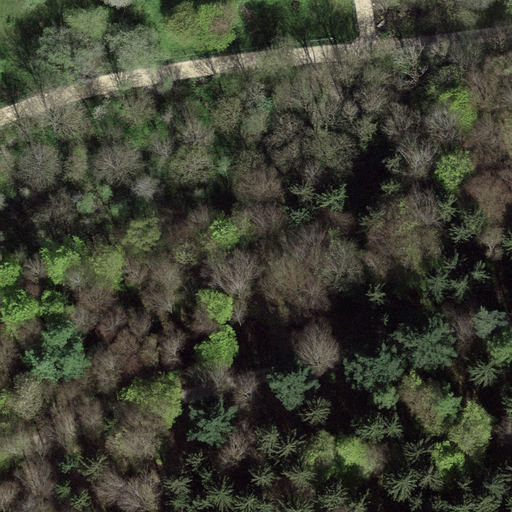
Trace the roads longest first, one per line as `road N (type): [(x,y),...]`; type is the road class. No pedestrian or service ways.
road 1 (track): [(511,319),(394,338),(0,453)]
road 2 (track): [(0,111),(56,92),(226,60),(511,27)]
